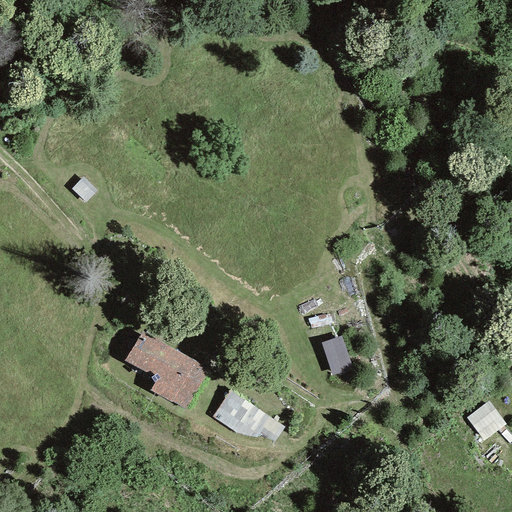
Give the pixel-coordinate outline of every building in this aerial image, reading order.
[(96,189),(82,177),(70,189),(84,202),(96,189)] [(331,363),(352,357),(343,326),(322,332),(331,363)] [(206,372),(143,336),(131,356),(162,374),(153,389),(185,407),(206,372)] [(275,440),(288,415),(229,385),(216,410),(275,440)] [(484,432),(508,414),(492,393),(468,411),(484,432)]
